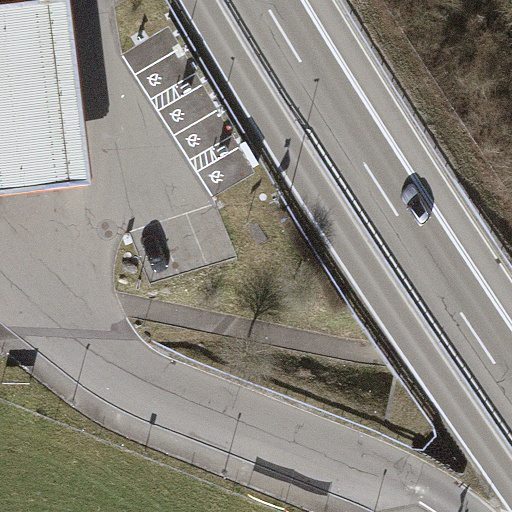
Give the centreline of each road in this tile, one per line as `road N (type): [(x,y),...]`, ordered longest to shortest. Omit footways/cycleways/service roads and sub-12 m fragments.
road 1 (trunk): [(198,0),(330,218),(511,486)]
road 2 (trunk): [(511,390),(264,0)]
